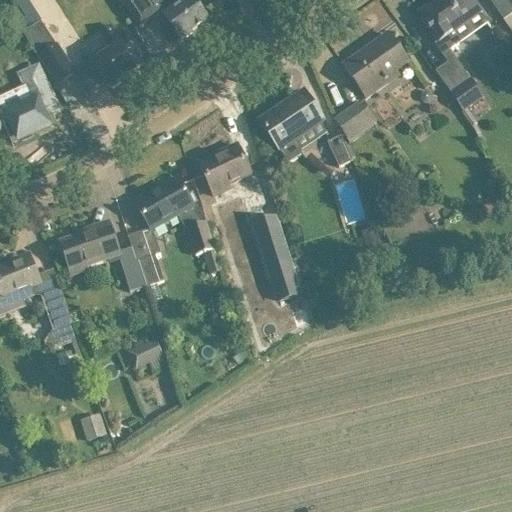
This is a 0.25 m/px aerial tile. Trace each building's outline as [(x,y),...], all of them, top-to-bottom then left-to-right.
[(41,22),(26,0),(17,0),(14,2),(25,19),(19,23),(24,32),(31,28),(41,22)] [(198,0),(162,0),(156,4),(153,0),(132,0),(125,6),(140,28),(162,12),(181,39),(207,21),(195,3),(198,0)] [(434,3),(418,15),(437,43),(434,45),(442,56),(460,43),(453,34),(481,14),(472,1),(470,0),(433,0),(433,1),(434,3)] [(511,4),(509,0),(490,0),(511,31),(511,30),(511,4)] [(123,45),(112,28),(111,27),(100,34),(111,51),(92,64),(107,87),(134,70),(119,47),(123,45)] [(404,58),(400,51),(388,35),(344,67),(355,83),(360,90),(367,100),(388,84),(400,76),(397,72),(409,63),(404,58)] [(54,46),(36,57),(55,86),(72,74),(54,46)] [(483,98),(470,80),(455,58),(435,72),(464,112),(483,98)] [(47,125),(39,108),(37,103),(42,101),(32,80),(4,93),(9,106),(4,108),(10,122),(18,140),(47,125)] [(323,121),(316,110),(304,93),(260,123),(279,151),(287,167),(301,157),(299,138),(323,121)] [(348,140),(373,124),(359,104),(335,121),(348,140)] [(339,168),(352,162),(340,137),(327,143),(339,168)] [(229,186),(250,176),(237,147),(235,148),(237,152),(216,161),(214,158),(199,165),(207,183),(215,199),(232,192),(229,186)] [(248,184),(259,213),(276,206),(265,178),(248,184)] [(177,180),(136,204),(146,222),(150,230),(151,231),(153,230),(191,208),(193,207),(187,198),(177,180)] [(404,188),(409,195),(411,199),(419,196),(411,181),(403,185),(404,188)] [(275,219),(255,225),(274,286),(275,286),(274,282),(295,275),(279,224),(277,224),(275,219)] [(115,242),(109,223),(95,228),(96,232),(60,244),(67,264),(70,273),(118,257),(126,282),(130,293),(146,288),(142,277),(138,263),(137,263),(135,263),(135,262),(135,261),(132,251),(133,250),(132,249),(119,253),(115,242)] [(207,223),(188,229),(196,257),(215,251),(212,239),(207,223)] [(382,247),(376,228),(361,233),(366,252),(382,247)] [(376,269),(389,266),(385,254),(372,258),(376,269)] [(142,277),(146,288),(148,287),(153,302),(163,298),(158,284),(163,282),(154,256),(138,261),(136,261),(135,261),(135,262),(135,263),(137,263),(138,263),(142,277)] [(40,283),(37,276),(30,260),(10,269),(8,264),(0,267),(0,316),(25,306),(22,300),(34,295),(31,287),(40,283)] [(229,283),(237,286),(242,283),(243,279),(241,275),(232,273),(228,275),(227,279),(229,283)] [(60,291),(46,296),(58,331),(72,325),(65,304),(60,291)] [(155,339),(127,352),(135,371),(149,365),(153,374),(168,366),(155,339)] [(59,368),(74,363),(71,351),(56,356),(59,368)] [(101,414),(83,420),(88,440),(107,435),(101,414)]
